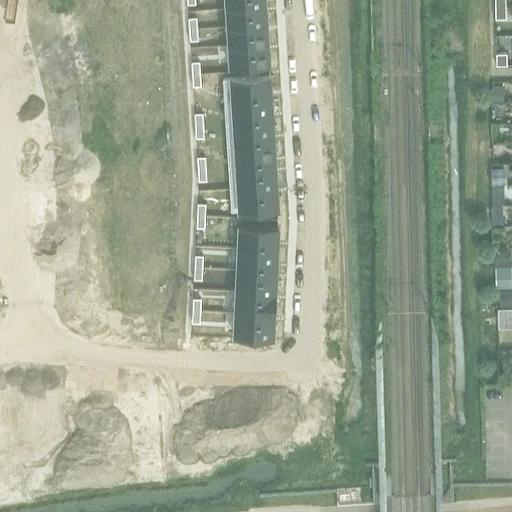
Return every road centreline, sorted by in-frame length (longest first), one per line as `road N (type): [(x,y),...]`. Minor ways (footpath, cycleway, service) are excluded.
road 1 (residential): [(300,0),(308,333),(294,365),(36,348)]
road 2 (residential): [(0,172),(36,348)]
